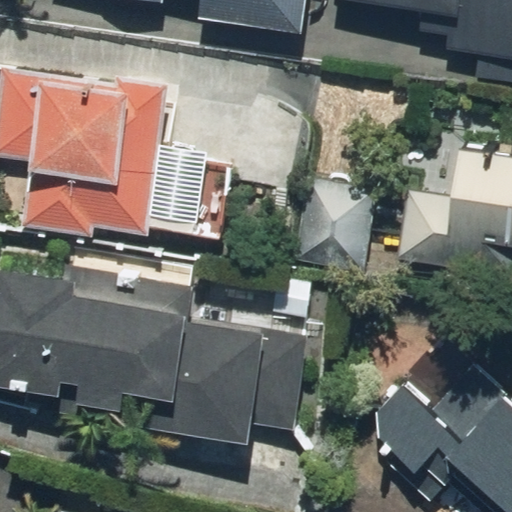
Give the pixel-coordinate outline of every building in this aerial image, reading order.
[(197,0),(337,11),(337,0),(197,0)] [(511,0),(443,0),(464,2),(460,39),(511,44),(511,0)] [(11,51),(3,207),(173,216),(181,60),(11,51)] [(511,137),(440,133),(433,253),(511,258),(511,137)] [(0,263),(0,383),(308,426),(325,309),(0,263)] [(511,370),(456,329),(393,414),(454,459),(469,439),(511,471),(511,370)] [(70,511),(182,511),(78,485),(70,511)]
